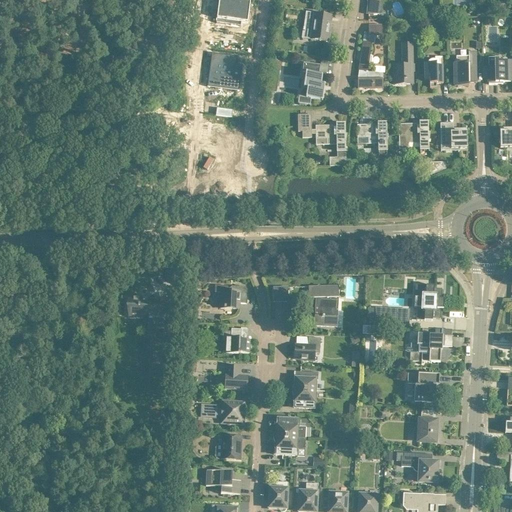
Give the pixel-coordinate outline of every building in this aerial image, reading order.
[(215,18),(215,19),(216,19),(215,24),(241,27),(242,23),(248,23),(249,11),(250,11),(250,10),(251,2),(245,2),(244,0),(218,0),(217,10),(217,9),(216,10),(217,11),(217,14),(216,14),(216,15),(217,15),(216,18),(215,18)] [(369,0),(369,2),(368,2),(367,14),(380,14),(381,14),(382,4),(379,1),(379,0),(369,0)] [(481,5),(478,14),(484,16),(487,7),(481,5)] [(325,42),(328,42),(329,43),(333,16),(331,16),(306,12),(302,36),(302,39),(325,42)] [(368,33),(364,34),(363,42),(359,71),(359,74),(360,75),(359,80),(357,80),(358,89),(366,89),(366,90),(383,89),(382,74),(368,72),(369,66),(371,66),(372,57),(370,56),(372,44),(374,44),(375,37),(382,36),(381,26),(368,26),(368,33)] [(403,66),(394,66),(394,85),(413,85),(412,66),(413,66),(413,65),(412,65),(412,44),(402,45),(403,66)] [(455,88),(467,87),(468,87),(468,83),(469,82),(469,83),(477,83),(476,83),(476,53),(476,52),(468,52),(468,57),(456,57),(456,64),(454,64),(454,68),(455,88)] [(211,54),(207,87),(239,91),(241,77),(240,77),(240,74),(241,74),(242,66),(236,65),(237,57),(228,56),(228,57),(218,55),(218,54),(211,54)] [(430,88),(434,88),(436,88),(436,84),(443,84),(442,57),(435,57),(435,60),(432,60),(429,61),(428,64),(424,64),(424,70),(425,80),(429,80),(430,88)] [(498,58),(488,58),(488,67),(489,85),(497,85),(497,84),(496,84),(495,83),(510,83),(510,63),(499,63),(499,57),(498,57),(498,58)] [(310,105),(311,99),(322,101),(325,84),(321,84),(322,76),(319,75),(320,67),(305,65),(303,64),(302,73),(305,74),(303,88),(307,89),(306,98),(299,97),(298,104),(306,105),(310,105)] [(311,115),(298,115),(298,132),(302,132),(302,138),(312,138),(311,135),(316,135),(316,140),(326,139),(326,143),(337,143),(337,158),(329,158),(329,167),(346,167),(345,143),(347,134),(346,134),(345,134),(345,124),(336,124),(336,126),(315,126),(315,131),(313,131),(311,131),(311,115)] [(198,122),(194,150),(230,155),(233,127),(229,127),(230,120),(207,117),(206,124),(198,122)] [(419,124),(398,125),(399,150),(407,150),(409,141),(420,141),(420,156),(412,156),(413,165),(429,165),(428,141),(430,132),(428,132),(428,122),(419,122),(419,124)] [(368,125),(357,126),(357,139),(368,139),(368,142),(378,142),(378,144),(378,157),(371,157),(371,166),(387,166),(387,142),(388,133),(387,133),(386,123),(377,123),(377,125),(368,125)] [(453,124),(440,124),(440,137),(440,141),(450,141),(451,150),(467,149),(466,129),(459,129),(453,129),(453,124)] [(511,127),(507,128),(500,128),(500,149),(511,148),(511,127)] [(502,156),(494,156),(494,164),(502,164),(502,156)] [(215,286),(214,293),(222,293),(222,301),(220,300),(220,309),(239,310),(239,304),(247,304),(247,290),(245,287),(235,287),(232,286),(229,289),(226,286),(215,286)] [(415,298),(414,308),(417,308),(416,321),(432,321),(432,319),(440,319),(441,309),(443,309),(444,299),(441,299),(442,289),(434,289),(434,286),(426,286),(426,288),(418,288),(417,298),(415,298)] [(308,299),(315,299),(314,316),(314,326),(337,327),(337,317),(338,308),(338,304),(336,304),(337,298),(338,298),(338,287),(308,287),(308,299)] [(288,288),(273,288),(273,302),(288,302),(288,288)] [(127,305),(126,314),(129,314),(129,317),(142,317),(142,315),(148,315),(155,316),(154,330),(164,330),(165,306),(156,305),(156,300),(147,299),(147,298),(141,298),(142,297),(141,297),(141,299),(130,298),(129,305),(127,305)] [(375,319),(375,320),(396,321),(397,309),(375,308),(375,309),(375,319)] [(363,325),(362,333),(371,333),(372,325),(363,325)] [(226,354),(240,355),(240,353),(249,354),(249,350),(251,350),(251,344),(249,344),(250,340),(242,340),(242,339),(241,337),(242,330),(232,329),(232,332),(223,331),(223,340),(227,341),(226,354)] [(411,352),(410,362),(431,363),(435,363),(440,363),(440,351),(441,347),(442,347),(452,347),(452,336),(451,336),(435,335),(434,335),(434,337),(431,337),(431,335),(417,334),(417,339),(412,339),(411,347),(417,348),(417,352),(411,352)] [(320,339),(308,338),(308,346),(295,345),(294,359),(301,360),(301,361),(314,361),(315,354),(320,354),(320,339)] [(153,353),(153,370),(162,371),(163,354),(153,353)] [(239,377),(240,367),(227,367),(226,376),(225,376),(225,390),(246,391),(247,377),(239,377)] [(366,367),(361,374),(368,379),(373,371),(366,367)] [(291,390),(315,391),(316,381),(318,381),(318,373),(296,372),(295,385),(294,385),(293,386),(293,387),(292,388),(292,389),(292,390),(291,390)] [(408,374),(407,384),(417,385),(417,387),(417,393),(414,393),(414,402),(424,403),(425,404),(427,403),(435,403),(435,389),(437,389),(438,388),(439,386),(439,375),(418,374),(408,374)] [(293,395),(293,396),(294,396),(294,408),(316,409),(316,402),(314,402),(315,391),(291,390),(292,390),(292,391),(292,392),(292,393),(292,394),(293,395)] [(205,406),(205,418),(216,419),(216,416),(221,416),(222,416),(222,423),(229,424),(229,425),(235,425),(235,424),(243,425),(243,417),(244,417),(245,411),(243,411),(244,404),(237,403),(237,402),(230,402),(230,403),(223,403),(223,410),(221,410),(216,409),(216,406),(205,406)] [(414,436),(414,437),(414,438),(414,439),(415,440),(416,440),(416,441),(417,441),(418,441),(418,442),(435,443),(436,433),(436,429),(436,421),(435,421),(435,415),(434,415),(434,411),(421,410),(421,420),(419,420),(418,431),(418,432),(417,432),(416,433),(415,433),(415,434),(414,435),(414,436)] [(273,437),(272,437),(304,439),(304,431),(303,428),(300,427),(299,427),(299,426),(299,422),(299,421),(277,419),(277,428),(276,432),(275,432),(275,433),(274,434),(273,435),(273,437)] [(218,459),(240,460),(241,438),(222,437),(222,444),(219,444),(218,444),(217,445),(216,445),(216,446),(215,447),(215,448),(215,455),(215,456),(215,457),(215,458),(216,458),(216,459),(217,459),(218,459)] [(272,437),(273,438),(273,439),(273,440),(274,442),(275,443),(276,443),(276,447),(275,455),(297,457),(298,449),(303,448),(304,439),(272,437)] [(327,442),(327,452),(335,452),(336,442),(327,442)] [(511,453),(497,452),(496,462),(511,463),(511,472),(511,481),(511,480),(511,453)] [(419,473),(418,482),(428,483),(428,481),(436,482),(437,470),(435,469),(435,466),(437,466),(437,463),(432,462),(432,455),(397,453),(396,461),(401,461),(401,467),(413,467),(414,468),(414,469),(415,470),(415,471),(416,471),(417,472),(418,472),(419,473)] [(316,458),(316,468),(324,468),(324,458),(316,458)] [(221,495),(240,496),(240,481),(232,481),(232,472),(207,471),(206,487),(221,487),(221,495)] [(284,511),(285,511),(286,511),(286,510),(286,509),(288,483),(276,482),(276,486),(270,486),(268,509),(279,509),(279,510),(279,511),(280,511),(284,511)] [(299,490),(298,511),(316,511),(318,485),(307,484),(306,490),(299,490)] [(346,511),(347,494),(336,494),(336,492),(329,491),(328,511),(346,511)] [(376,511),(377,496),(368,495),(366,495),(366,493),(359,493),(358,511),(376,511)] [(417,511),(416,511),(435,511),(435,506),(445,506),(445,496),(433,495),(421,494),(421,495),(403,494),(402,507),(406,510),(417,511)]
